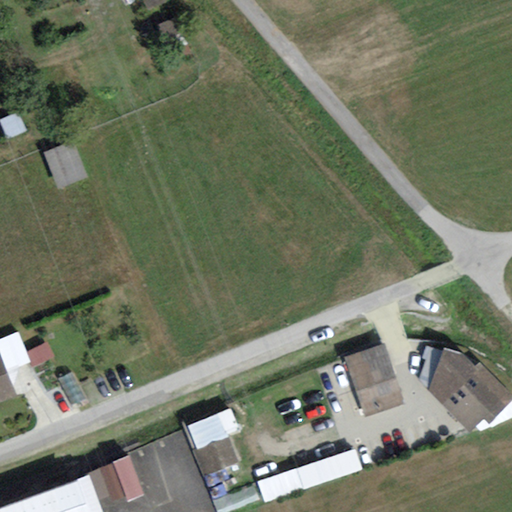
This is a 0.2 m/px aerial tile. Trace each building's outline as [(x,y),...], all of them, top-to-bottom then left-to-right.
[(385,344),(345,358),(364,416),(404,402),(385,344)] [(460,350),(444,345),(428,390),(469,431),(480,418),(486,422),(511,395),(511,393),(480,360),(474,365),(460,350)] [(0,400),(15,395),(0,354),(0,400)] [(192,426),(203,450),(245,431),(234,407),(192,426)] [(244,465),(236,439),(198,451),(191,431),(133,450),(145,484),(189,469),(199,500),(206,497),(210,511),(218,511),(207,477),(244,465)] [(267,501),(367,471),(361,449),(261,479),(267,501)] [(94,473),(109,509),(148,492),(133,456),(94,473)] [(106,511),(92,471),(0,504),(0,511),(106,511)]
